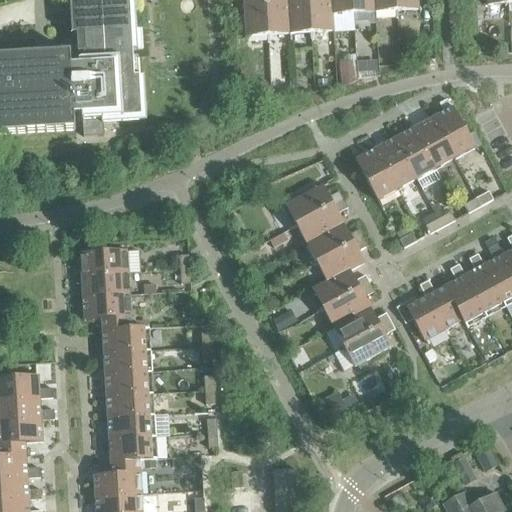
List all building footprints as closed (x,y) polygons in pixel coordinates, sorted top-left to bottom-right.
[(0,58),(0,134),(74,130),(73,117),(81,117),(82,138),(103,137),(103,125),(146,123),(143,78),(138,78),(137,59),(133,59),(132,51),(142,51),(140,30),(135,30),(133,0),(68,0),(71,36),(76,35),(77,55),(82,54),(83,62),(78,62),(78,67),(70,68),(69,54),(0,58)] [(267,37),(264,0),(242,0),(245,38),(267,37)] [(264,0),(267,37),(288,35),(286,0),(264,0)] [(286,0),(288,35),(310,34),(307,0),(286,0)] [(307,0),(310,34),(332,32),(331,16),(330,16),(329,0),(307,0)] [(329,0),(330,16),(331,16),(352,15),(351,0),(329,0)] [(351,0),(352,15),(374,13),(372,0),(351,0)] [(372,0),(374,13),(395,12),(394,0),(372,0)] [(394,0),(395,12),(418,11),(416,0),(394,0)] [(263,79),(252,87),(258,97),(269,88),(263,79)] [(451,109),(432,119),(434,123),(433,124),(451,157),(451,158),(453,162),(473,150),(451,109)] [(432,119),(413,129),(415,133),(414,134),(432,168),(434,172),(453,162),(451,158),(451,157),(433,124),(434,123),(432,119)] [(413,129),(394,140),(396,144),(395,144),(413,178),(415,182),(434,172),(432,168),(414,134),(415,133),(413,129)] [(394,140),(375,150),(377,154),(376,154),(394,188),(394,189),(396,193),(415,182),(413,178),(395,144),(396,144),(394,140)] [(377,154),(375,150),(355,161),(377,203),(396,193),(394,189),(394,188),(376,154),(377,154)] [(285,207),(296,227),(342,202),(337,193),(327,199),(321,189),(321,188),(285,207)] [(488,194),(475,200),(479,209),(492,202),(488,194)] [(479,209),(475,200),(463,207),(467,215),(479,209)] [(306,246),(342,226),(336,216),(346,210),(342,202),(296,227),(306,246)] [(449,214),(437,221),(441,229),(454,222),(449,214)] [(441,229),(437,221),(424,228),(429,236),(441,229)] [(306,246),(316,265),(363,240),(358,231),(347,237),(342,226),(306,246)] [(398,242),(403,250),(415,243),(411,235),(398,242)] [(511,251),(502,257),(504,261),(503,261),(511,277),(511,236),(506,240),(511,251)] [(316,265),(326,283),(327,284),(344,274),(344,275),(348,273),(363,265),(356,254),(367,248),(363,240),(316,265)] [(493,262),(483,267),(485,271),(484,271),(502,305),(511,299),(511,277),(503,261),(504,261),(502,257),(496,246),(487,251),(493,262)] [(79,256),(80,278),(85,278),(123,276),(127,276),(126,253),(79,256)] [(474,272),(464,277),(466,281),(465,282),(483,315),(502,305),(484,271),(485,271),(483,267),(477,256),(468,261),(474,272)] [(178,258),(179,272),(188,271),(188,257),(178,258)] [(455,282),(445,288),(447,292),(446,292),(462,322),(461,322),(464,326),(483,315),(465,282),(466,281),(464,277),(458,266),(449,271),(455,282)] [(188,271),(179,272),(180,286),(189,285),(188,271)] [(312,291),(323,311),(369,286),(364,277),(354,283),(348,273),(344,275),(344,274),(327,284),(326,283),(312,291)] [(80,278),(82,299),(86,299),(86,300),(124,297),(124,298),(129,297),(127,276),(123,276),(85,278),(80,278)] [(418,287),(424,299),(425,298),(443,332),(461,322),(462,322),(446,292),(447,292),(445,288),(433,294),(427,282),(418,287)] [(155,286),(142,286),(143,296),(155,296),(155,286)] [(333,330),(368,310),(363,300),(373,294),(369,286),(323,311),(333,330)] [(100,321),(101,334),(131,332),(131,331),(129,297),(124,298),(124,297),(86,300),(86,299),(82,299),(83,322),(100,321)] [(425,298),(424,299),(414,304),(412,300),(395,309),(404,326),(412,322),(424,343),(443,332),(425,298)] [(191,304),(180,304),(181,315),(191,315),(191,304)] [(333,330),(343,349),(389,323),(385,315),(374,321),(368,310),(333,330)] [(290,312),(270,323),(276,334),(296,323),(290,312)] [(389,323),(343,349),(354,368),(389,349),(383,337),(394,332),(389,323)] [(101,334),(102,355),(107,354),(107,355),(145,353),(145,354),(150,353),(149,344),(145,345),(144,330),(131,331),(131,332),(101,334)] [(201,335),(201,350),(211,349),(210,335),(201,335)] [(211,349),(201,350),(202,364),(212,363),(211,349)] [(102,355),(104,376),(108,376),(108,377),(146,374),(146,375),(151,375),(150,366),(146,366),(145,354),(145,353),(107,355),(107,354),(102,355)] [(104,376),(105,398),(109,398),(148,396),(148,397),(152,396),(152,387),(147,388),(146,375),(146,374),(108,377),(108,376),(104,376)] [(0,380),(0,402),(35,401),(40,401),(52,400),(51,390),(39,391),(38,378),(0,380)] [(203,378),(204,393),(213,392),(212,378),(203,378)] [(213,392),(204,393),(205,407),(214,406),(213,392)] [(338,394),(319,404),(329,423),(348,413),(342,401),(338,394)] [(105,398),(106,419),(111,419),(111,420),(149,418),(154,418),(153,409),(149,409),(148,397),(148,396),(109,398),(105,398)] [(0,402),(0,424),(36,422),(36,423),(41,423),(53,422),(53,412),(40,412),(40,401),(35,401),(0,402)] [(106,419),(108,441),(112,441),(150,439),(150,440),(155,440),(154,431),(150,431),(149,418),(111,420),(111,419),(106,419)] [(206,422),(207,436),(216,435),(215,421),(206,422)] [(0,424),(0,460),(21,459),(26,459),(25,445),(42,444),(41,423),(36,423),(36,422),(0,424)] [(216,435),(207,436),(207,450),(217,449),(216,435)] [(108,441),(109,462),(113,462),(113,463),(139,461),(139,463),(155,462),(156,462),(156,452),(151,452),(150,440),(150,439),(112,441),(108,441)] [(481,455),(475,458),(484,474),(490,471),(481,455)] [(0,481),(22,480),(22,481),(27,481),(39,480),(39,470),(26,471),(26,459),(21,459),(0,460),(0,481)] [(463,459),(456,463),(469,485),(476,481),(463,459)] [(93,478),(94,498),(98,498),(136,496),(137,497),(141,497),(139,472),(139,463),(139,461),(113,463),(113,462),(109,462),(110,477),(93,478)] [(155,462),(139,463),(139,472),(155,471),(155,462)] [(271,472),(272,484),(294,483),(293,471),(271,472)] [(229,475),(231,491),(242,490),(241,474),(229,475)] [(0,481),(0,503),(24,502),(24,503),(28,502),(41,502),(40,491),(28,492),(27,481),(22,481),(22,480),(0,481)] [(272,484),(273,496),(295,494),(294,483),(272,484)] [(273,496),(273,507),(296,506),(295,494),(273,496)] [(443,507),(445,511),(503,511),(495,497),(496,496),(496,495),(471,509),(464,496),(443,507)] [(94,498),(94,511),(141,511),(141,497),(137,497),(136,496),(98,498),(94,498)] [(193,501),(193,511),(203,511),(203,500),(193,501)] [(0,503),(0,511),(28,511),(28,502),(24,503),(24,502),(0,503)]
